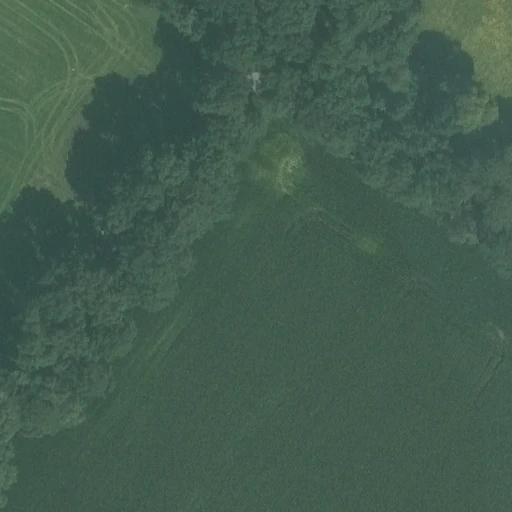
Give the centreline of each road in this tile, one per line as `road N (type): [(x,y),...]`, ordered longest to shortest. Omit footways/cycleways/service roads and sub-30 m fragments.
road 1 (unclassified): [(0,436),(268,79)]
road 2 (unclassified): [(268,79),(511,248)]
